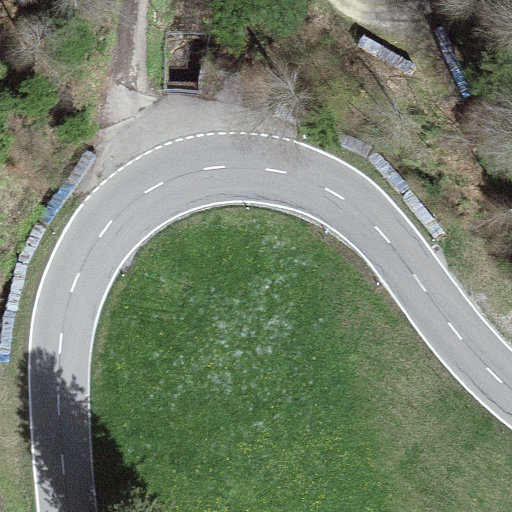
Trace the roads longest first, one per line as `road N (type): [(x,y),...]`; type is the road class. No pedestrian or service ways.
road 1 (tertiary): [(68,511),(58,377),(69,297),(115,216),(149,188),(186,174),(259,167),(306,179),(351,204),(511,392)]
road 2 (track): [(137,0),(130,114),(160,182)]
